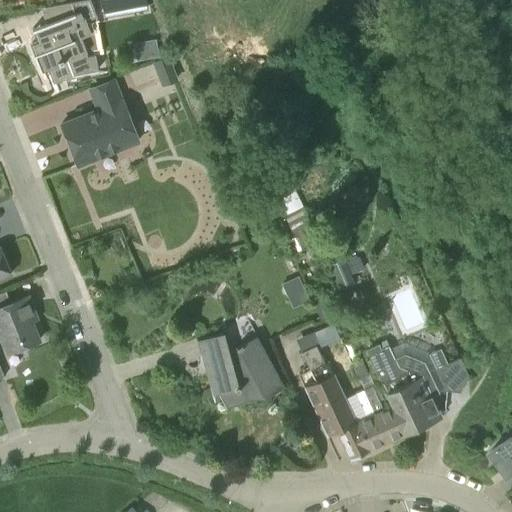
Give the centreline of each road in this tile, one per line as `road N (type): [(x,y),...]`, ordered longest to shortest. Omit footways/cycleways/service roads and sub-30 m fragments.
road 1 (residential): [(491,511),(422,483),(283,493),(251,487),(109,440)]
road 2 (residential): [(109,440),(114,410),(0,123)]
